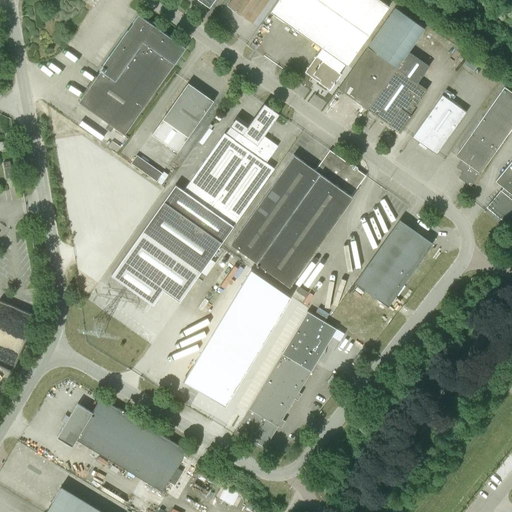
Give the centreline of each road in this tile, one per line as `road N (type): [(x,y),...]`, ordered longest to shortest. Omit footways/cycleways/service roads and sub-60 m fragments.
road 1 (residential): [(49,349),(254,468),(292,472),(465,255),(461,220),(152,0)]
road 2 (residential): [(49,349),(58,278),(8,0)]
